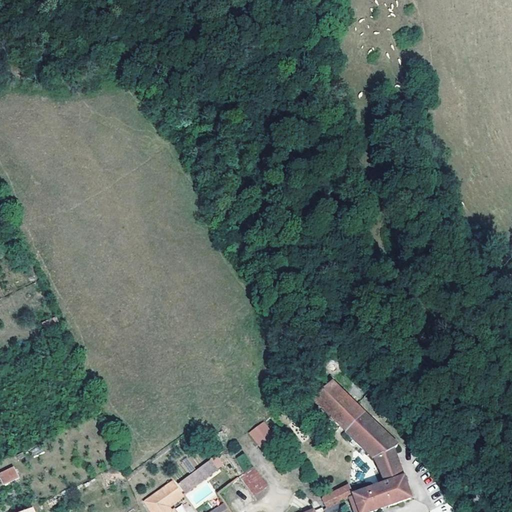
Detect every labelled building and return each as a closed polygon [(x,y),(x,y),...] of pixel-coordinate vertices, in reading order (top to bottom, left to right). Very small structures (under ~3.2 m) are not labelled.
[(344,432),(373,459),(392,450),(396,447),(363,415),(364,414),(331,383),(312,398),(327,414),(345,431),(344,432)] [(280,447),(263,425),(250,434),(268,457),(280,447)] [(408,498),(392,450),(373,459),(374,460),(382,486),(354,496),(359,511),(368,511),(385,506),(408,498)] [(236,458),(241,466),(249,461),(244,453),(236,458)] [(206,478),(217,470),(210,461),(199,469),(206,478)] [(20,474),(16,465),(1,472),(6,481),(20,474)] [(240,477),(255,496),(269,485),(254,466),(240,477)] [(199,469),(178,485),(185,494),(206,478),(199,469)] [(173,484),(146,503),(152,511),(176,511),(174,509),(172,509),(170,506),(182,497),(173,484)] [(319,499),(324,511),(354,496),(350,484),(319,499)] [(204,485),(187,495),(192,505),(210,495),(204,485)] [(29,505),(32,511),(42,511),(37,501),(29,505)]
